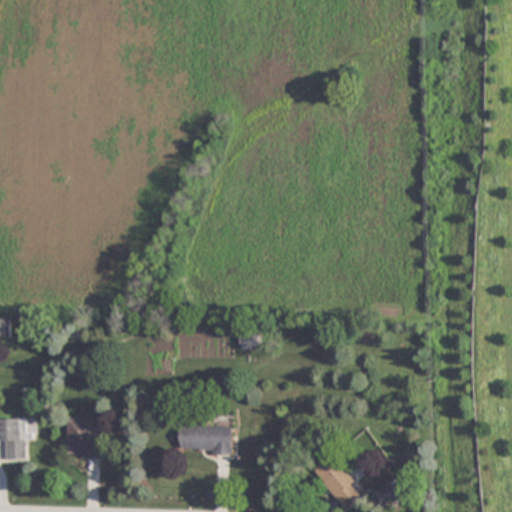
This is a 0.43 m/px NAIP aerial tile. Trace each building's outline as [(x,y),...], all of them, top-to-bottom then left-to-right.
[(0,338),(11,338),(11,319),(0,318),(0,338)] [(240,334),(240,349),(261,349),(261,334),(240,334)] [(0,420),(0,442),(7,442),(8,461),(29,460),(28,420),(0,420)] [(70,420),(69,458),(105,459),(105,440),(92,439),(92,420),(70,420)] [(234,453),(234,426),(182,426),(182,453),(234,453)] [(342,452),(316,472),(346,511),(365,497),(354,482),(360,478),(342,452)] [(381,506),(400,498),(394,484),(375,492),(381,506)]
